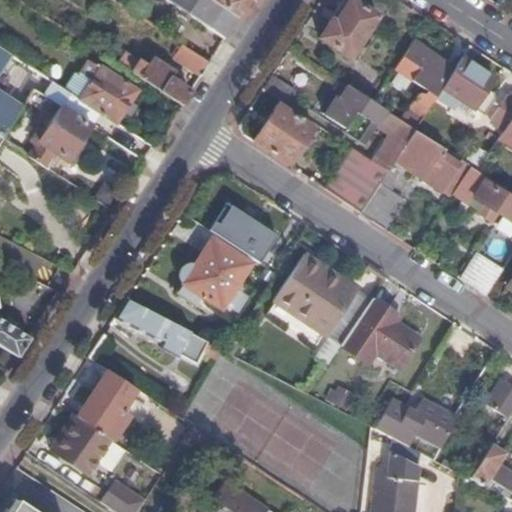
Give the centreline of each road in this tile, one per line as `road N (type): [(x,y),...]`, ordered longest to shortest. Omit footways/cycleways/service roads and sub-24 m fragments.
road 1 (residential): [(205,135),(0,443)]
road 2 (residential): [(511,336),(205,135)]
road 3 (residential): [(293,0),(205,135)]
